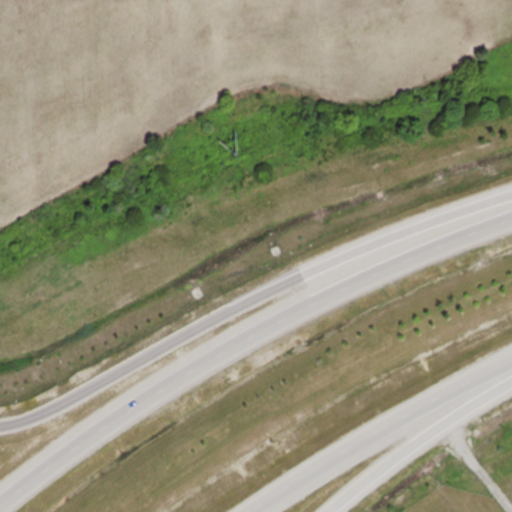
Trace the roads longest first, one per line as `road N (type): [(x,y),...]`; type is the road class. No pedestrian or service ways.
road 1 (motorway): [(511,214),(357,275),(267,322),(140,398),(0,501)]
road 2 (motorway): [(511,204),(320,268),(33,422),(0,427)]
road 3 (motorway): [(243,511),(343,447),(511,356)]
